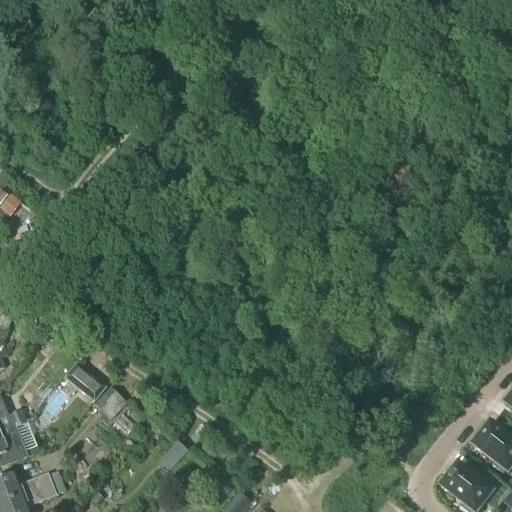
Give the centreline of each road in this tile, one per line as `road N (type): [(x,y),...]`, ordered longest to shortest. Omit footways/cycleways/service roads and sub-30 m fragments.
road 1 (track): [(220,0),(256,11),(146,101),(40,163),(22,182),(86,336),(301,492)]
road 2 (residential): [(511,360),(423,470),(418,493),(426,511)]
